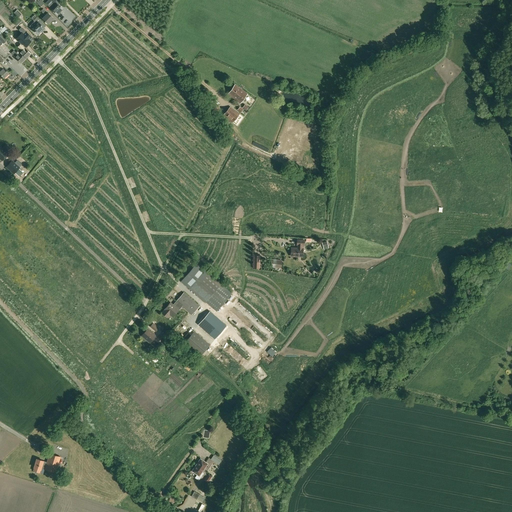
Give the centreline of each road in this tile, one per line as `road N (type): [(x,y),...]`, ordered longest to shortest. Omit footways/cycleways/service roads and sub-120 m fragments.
road 1 (unclassified): [(284,240),(195,236),(156,301),(146,304),(0,167)]
road 2 (secondary): [(0,109),(106,0)]
